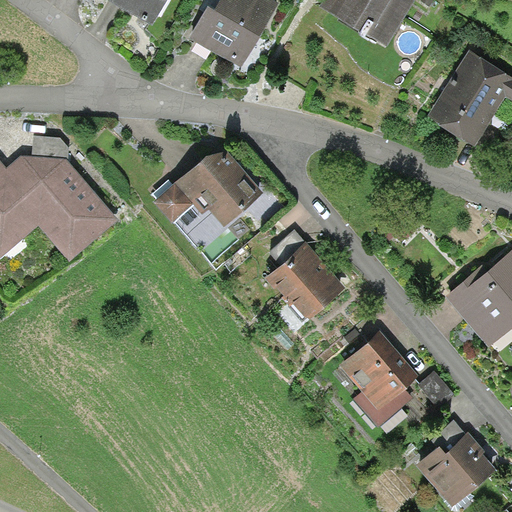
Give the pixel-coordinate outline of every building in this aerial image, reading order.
[(106,0),(152,27),(167,0),(106,0)] [(241,69),(279,4),(273,0),(220,0),(216,8),(210,5),(190,39),(241,69)] [(324,0),(319,8),(387,48),(414,0),(324,0)] [(511,76),(469,50),(427,119),(475,148),(507,98),(511,100),(511,76)] [(34,136),(33,157),(67,160),(68,147),(61,138),(34,136)] [(220,233),(264,194),(221,145),(177,184),(194,204),(220,233)] [(117,220),(67,160),(33,157),(22,156),(8,169),(0,160),(0,258),(39,226),(71,261),(117,220)] [(172,223),(194,204),(177,184),(154,203),(172,223)] [(409,206),(381,231),(389,241),(395,235),(403,243),(420,228),(415,223),(421,218),(409,206)] [(269,252),(282,266),(307,243),(295,230),(269,252)] [(282,266),(265,280),(275,291),(277,290),(301,317),(302,316),(308,322),(347,288),(307,243),(282,266)] [(511,320),(511,243),(483,267),(478,262),(446,288),(488,340),(511,320)] [(380,325),(340,359),(363,386),(353,394),(379,423),(413,394),(402,382),(418,369),(380,325)] [(435,367),(419,381),(438,401),(454,387),(435,367)] [(431,433),(436,439),(442,434),(448,441),(465,427),(454,414),(431,433)] [(436,439),(415,458),(452,501),(496,463),(482,446),(485,444),(468,424),(465,427),(448,441),(442,434),(436,439)]
